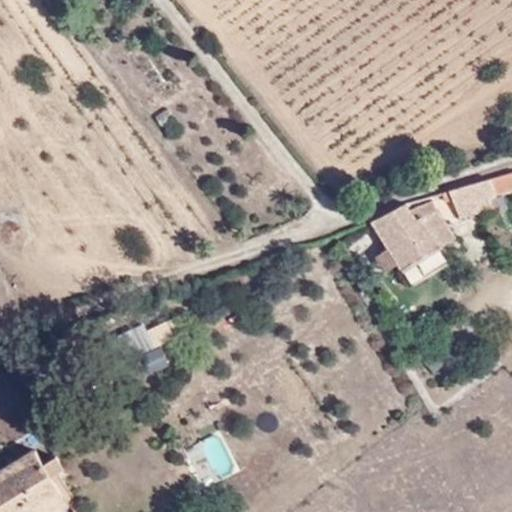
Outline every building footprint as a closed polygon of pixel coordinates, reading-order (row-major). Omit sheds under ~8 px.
[(503,206),(491,178),(478,181),(459,186),(470,215),(503,206)] [(420,209),(415,200),(411,201),(406,202),(379,219),(410,268),(403,274),(419,300),(452,279),(437,253),(466,235),(441,196),(420,209)] [(132,353),(178,337),(171,318),(125,334),(132,353)] [(160,347),(138,354),(145,376),(167,368),(160,347)] [(63,404),(74,399),(64,377),(54,381),(63,404)] [(37,388),(47,410),(63,404),(54,381),(37,388)] [(0,511),(54,511),(26,473),(44,460),(37,450),(0,474),(0,499),(2,502),(0,503),(0,511)] [(67,466),(58,451),(44,460),(52,475),(67,466)] [(44,460),(26,473),(54,511),(57,511),(71,504),(52,475),(44,460)]
